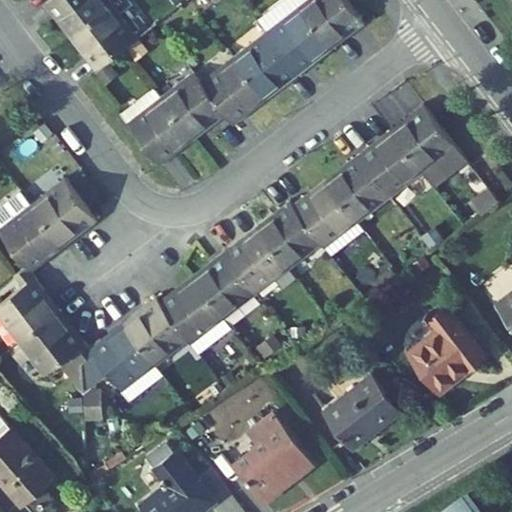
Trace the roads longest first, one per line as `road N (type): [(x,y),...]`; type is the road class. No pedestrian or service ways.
road 1 (residential): [(0,26),(124,187),(173,212),(213,200),(446,21)]
road 2 (residential): [(511,414),(349,511)]
